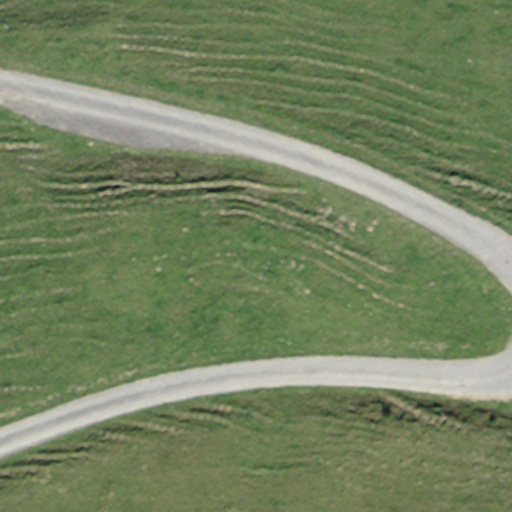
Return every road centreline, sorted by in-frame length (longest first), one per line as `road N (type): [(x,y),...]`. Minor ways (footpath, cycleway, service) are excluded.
road 1 (track): [(0,85),(316,161),(451,222),(511,260)]
road 2 (track): [(511,372),(214,378),(153,389),(0,441)]
